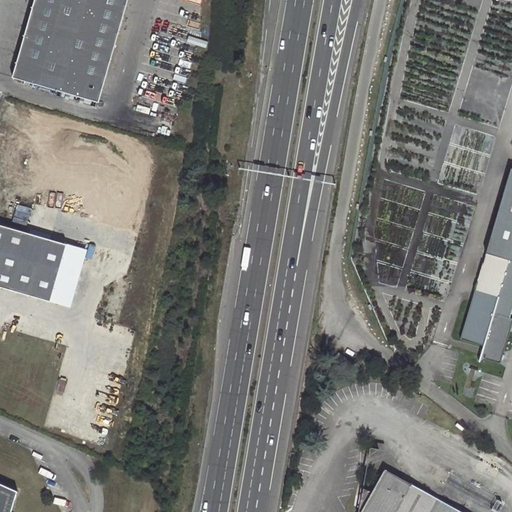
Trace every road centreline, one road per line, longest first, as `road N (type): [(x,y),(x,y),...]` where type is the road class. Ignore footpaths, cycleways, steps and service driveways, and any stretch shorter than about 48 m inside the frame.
road 1 (unclassified): [(380,0),(327,297),(331,313),(511,453)]
road 2 (trunk): [(300,0),(214,511)]
road 3 (trunk): [(287,266),(356,0)]
road 4 (trunk): [(287,266),(333,0)]
road 5 (trunk): [(246,511),(287,266)]
road 6 (unknown): [(139,0),(100,120)]
